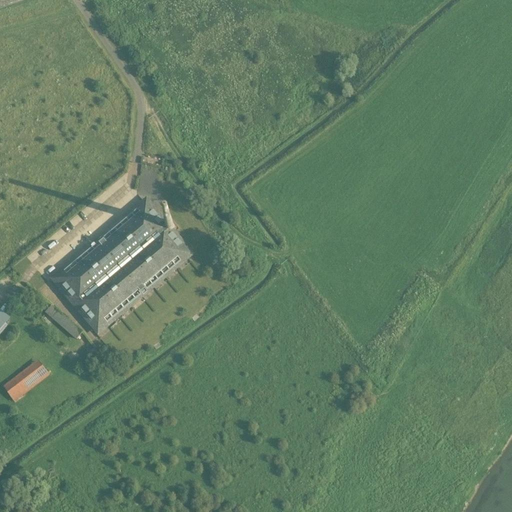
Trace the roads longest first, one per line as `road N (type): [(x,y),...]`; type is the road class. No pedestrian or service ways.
road 1 (track): [(284,261),(221,218),(139,92)]
road 2 (unclassified): [(135,162),(139,92),(77,0)]
